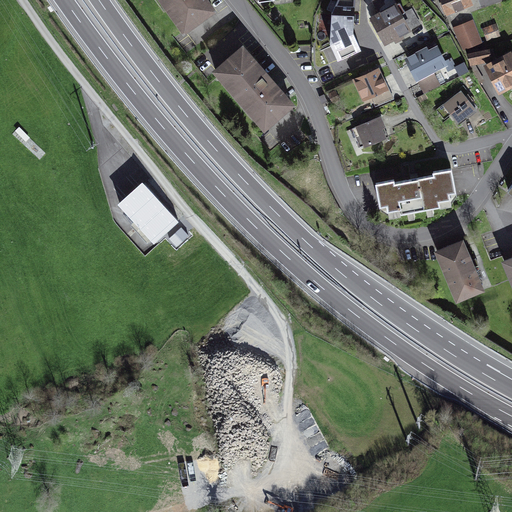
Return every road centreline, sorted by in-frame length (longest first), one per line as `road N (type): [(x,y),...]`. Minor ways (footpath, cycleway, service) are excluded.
road 1 (motorway): [(64,0),(154,118),(269,241),(387,339),(511,416)]
road 2 (motorway): [(511,388),(416,330),(308,244),(176,104),(99,0)]
road 3 (residential): [(231,0),(307,96),(348,213),(381,236),(429,241),(458,226),(511,149)]
road 4 (residential): [(387,57),(444,149),(511,136)]
